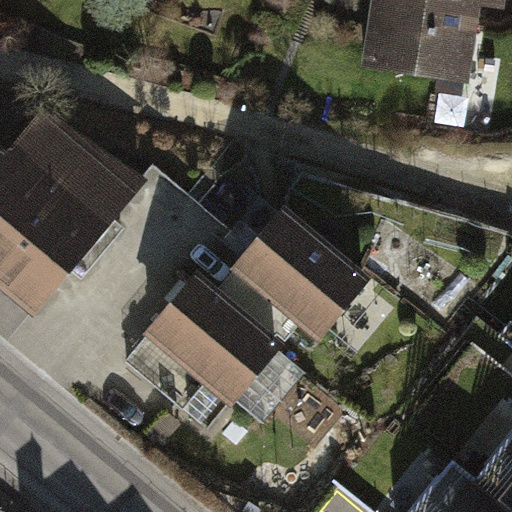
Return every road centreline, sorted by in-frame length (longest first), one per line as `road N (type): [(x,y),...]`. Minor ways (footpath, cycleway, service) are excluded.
road 1 (track): [(0,64),(264,131),(511,208)]
road 2 (tertiary): [(0,409),(120,511)]
